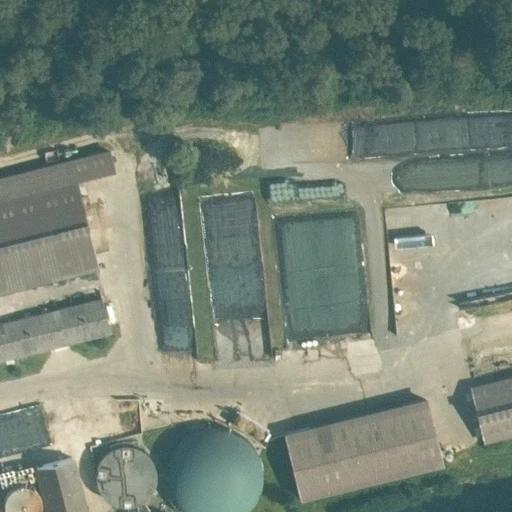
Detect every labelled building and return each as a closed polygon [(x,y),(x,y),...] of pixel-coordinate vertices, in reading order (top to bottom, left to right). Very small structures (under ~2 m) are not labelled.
[(0,195),(74,176),(73,172),(114,162),(107,135),(0,161),(0,195)] [(0,195),(0,289),(97,265),(74,176),(0,195)] [(0,357),(110,329),(100,298),(0,322),(0,357)] [(511,377),(472,387),(484,438),(511,431),(511,377)] [(425,398),(285,433),(300,495),(440,461),(425,398)] [(210,428),(205,429),(199,430),(194,433),(190,436),(185,439),(181,443),(178,447),(175,452),(173,457),(171,462),(170,468),(170,473),(170,479),(171,484),(173,490),(175,495),(178,499),(181,504),(185,508),(189,511),(190,511),(242,511),(246,509),(251,505),(254,501),(257,496),(260,491),(262,485),(263,480),(263,474),(263,468),(262,463),(260,457),(258,452),(255,447),(251,443),(247,439),(243,435),(238,432),(233,430),(227,428),(222,427),(216,427),(210,428)] [(109,498),(118,502),(127,504),(137,502),(145,497),(152,490),(156,481),(157,471),(155,462),(150,453),(143,447),(133,443),(123,442),(112,445),(104,451),(98,460),(95,471),(96,481),(101,491),(109,498)] [(86,511),(71,456),(36,465),(48,511),(86,511)] [(27,483),(22,482),(19,483),(16,483),(12,485),(10,487),(7,489),(5,492),(4,495),(4,497),(3,499),(3,502),(3,505),(4,509),(6,511),(38,511),(39,511),(41,508),(42,505),(42,502),(42,499),(41,497),(41,495),(39,491),(37,488),(35,487),(33,485),(30,484),(27,483)]
